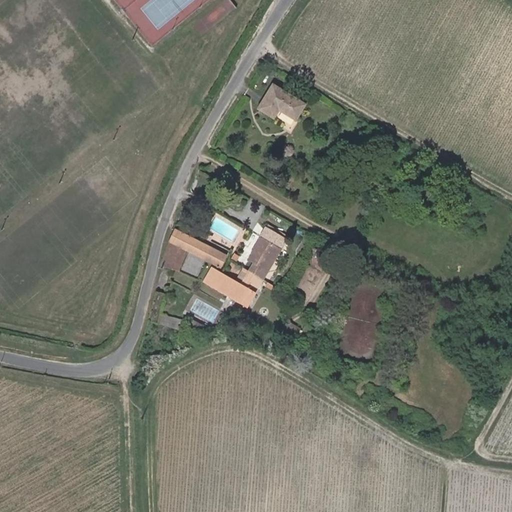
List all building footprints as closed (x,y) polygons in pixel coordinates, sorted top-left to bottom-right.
[(296,119),(304,105),(273,85),(259,109),(274,118),(279,109),(296,119)] [(370,127),(358,148),(369,154),(381,134),(370,127)] [(220,268),(227,256),(175,229),(169,240),(163,265),(179,270),(185,250),(189,252),(183,269),(197,276),(204,260),(220,268)] [(248,272),(263,280),(285,241),(265,229),(251,254),(252,254),(249,260),(253,262),(248,272)] [(263,280),(248,272),(241,284),(212,268),(204,282),(247,308),(263,280)] [(156,293),(149,320),(180,330),(183,320),(160,313),(165,295),(156,293)] [(190,325),(201,331),(204,326),(193,320),(190,325)] [(280,335),(293,342),(301,329),(287,321),(280,335)]
